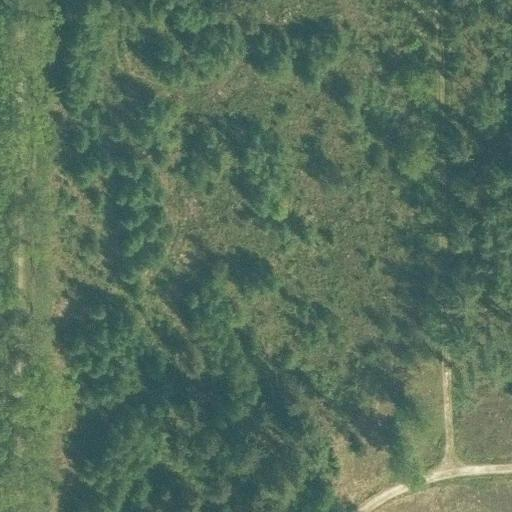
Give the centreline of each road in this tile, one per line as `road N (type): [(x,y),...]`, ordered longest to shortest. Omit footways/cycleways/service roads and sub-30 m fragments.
road 1 (track): [(26,511),(24,0)]
road 2 (track): [(452,469),(443,361),(441,0)]
road 3 (track): [(511,466),(452,469),(386,490),(355,511)]
